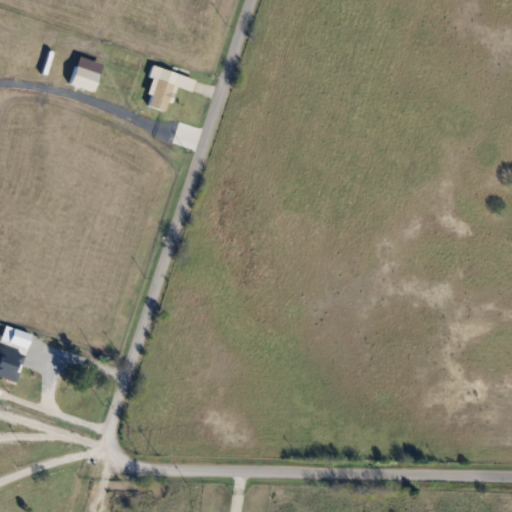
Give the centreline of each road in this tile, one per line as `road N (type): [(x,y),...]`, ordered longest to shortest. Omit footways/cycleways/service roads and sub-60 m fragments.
road 1 (residential): [(234,471),(129,464),(109,442),(249,0)]
road 2 (residential): [(511,476),(234,471)]
